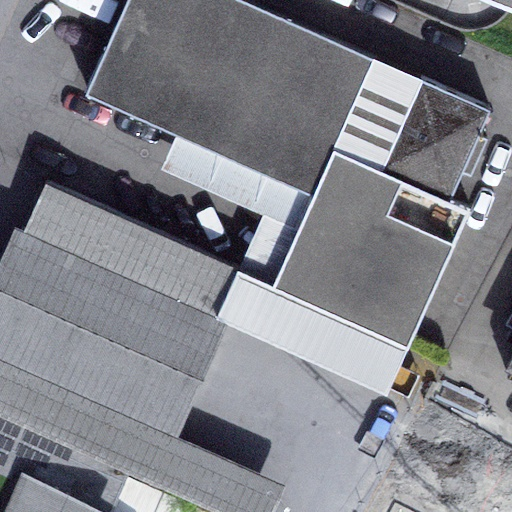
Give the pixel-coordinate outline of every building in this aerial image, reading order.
[(408,343),(470,206),(450,198),(449,198),(381,168),(381,167),(336,146),(376,56),(250,0),(128,0),(87,90),(178,131),(315,192),(274,282),(274,283),(408,343)] [(393,140),(383,136),(400,99),(409,103),(422,77),(376,56),(336,146),(381,167),(393,140)] [(383,136),(393,140),(381,167),(381,168),(449,198),(450,198),(462,171),(471,175),(488,139),(478,135),(490,107),(422,77),(409,103),(400,99),(383,136)] [(244,268),(274,282),(315,192),(178,131),(161,168),(267,215),(244,268)] [(25,228),(220,316),(387,390),(408,343),(274,283),(46,181),(25,228)] [(25,228),(0,283),(0,354),(168,430),(220,316),(25,228)] [(272,511),(286,482),(168,430),(0,354),(0,411),(212,506),(225,511),(272,511)] [(209,511),(212,506),(0,411),(0,511),(209,511)] [(484,511),(460,499),(453,511),(419,511),(413,509),(410,511),(484,511)]
